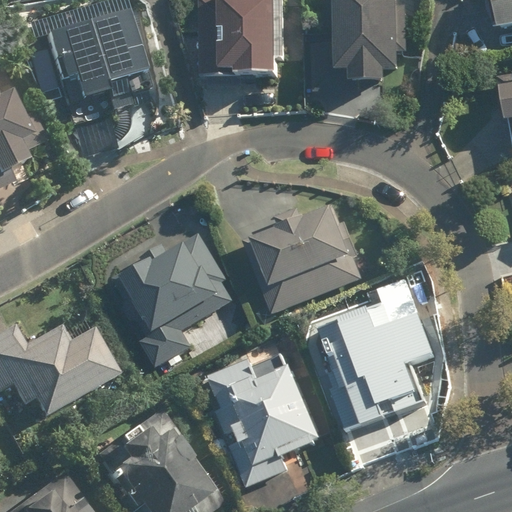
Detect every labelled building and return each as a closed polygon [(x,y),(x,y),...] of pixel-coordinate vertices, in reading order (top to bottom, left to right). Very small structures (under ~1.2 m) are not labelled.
[(287,0),(209,0),(209,78),(286,79),(287,0)] [(315,42),(315,92),(396,92),(396,71),(410,71),(409,0),(343,0),(344,42),(315,42)] [(511,0),(502,0),(502,27),(511,27),(511,0)] [(137,8),(54,28),(77,123),(160,103),(137,8)] [(7,98),(0,80),(0,191),(39,175),(26,143),(40,137),(21,92),(7,98)] [(343,206),(248,240),(275,315),(370,280),(343,206)] [(114,286),(160,366),(201,342),(191,325),(240,296),(204,234),(114,286)] [(402,327),(391,302),(322,332),(337,368),(327,372),(355,438),(388,424),(397,445),(422,434),(416,420),(448,407),(432,370),(422,375),(416,360),(438,351),(424,317),(402,327)] [(0,335),(0,391),(15,383),(27,405),(38,398),(49,418),(125,377),(98,326),(72,340),(66,328),(32,347),(20,325),(0,335)] [(301,454),(332,441),(289,343),(205,380),(252,486),(305,463),(301,454)] [(219,511),(230,505),(163,409),(92,459),(128,511),(219,511)] [(95,511),(69,474),(15,511),(95,511)]
